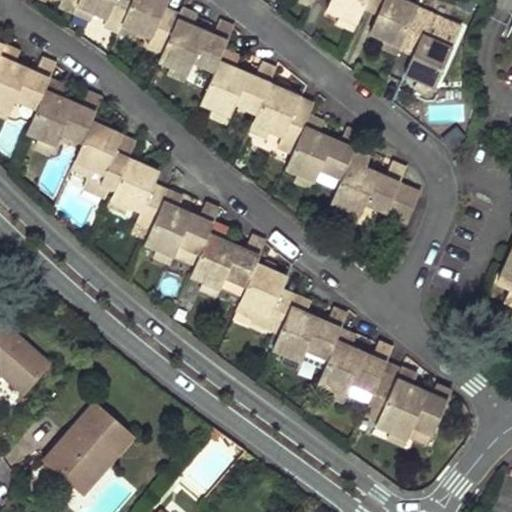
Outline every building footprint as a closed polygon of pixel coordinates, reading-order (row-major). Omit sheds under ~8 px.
[(65,0),(64,6),(76,12),(80,4),(81,0),(65,0)] [(81,0),(80,4),(98,12),(111,18),(107,25),(122,32),(125,24),(135,0),(81,0)] [(166,52),(181,17),(169,12),(173,2),(168,0),(135,0),(125,24),(144,32),(156,37),(153,45),(166,52)] [(325,0),(321,11),(333,16),(351,24),(360,2),(361,0),(325,0)] [(361,0),(360,2),(375,8),(363,34),(376,40),(394,48),(395,46),(409,11),(384,0),(361,0)] [(80,4),(76,12),(95,20),(98,12),(80,4)] [(424,18),(409,11),(395,46),(409,52),(398,77),(411,83),(428,91),(445,54),(415,41),(424,18)] [(200,20),(183,12),(181,17),(166,52),(161,63),(173,70),(191,78),(199,59),(219,68),(223,58),(234,31),(222,26),(215,40),(195,31),(200,20)] [(351,24),(333,16),(330,24),(348,31),(351,24)] [(125,24),(122,32),(141,39),(144,32),(125,24)] [(394,48),(376,40),(372,48),(390,56),(394,48)] [(0,105),(13,111),(22,92),(40,99),(48,81),(54,66),(42,60),(35,74),(15,65),(19,54),(3,47),(0,54),(0,105)] [(240,65),(223,58),(219,68),(202,107),(216,114),(232,122),(241,102),(259,110),(267,91),(275,74),(261,68),(254,85),(236,76),(240,65)] [(188,85),(191,78),(173,70),(170,77),(188,85)] [(26,133),(38,138),(56,147),(65,127),(84,135),(88,126),(99,101),(84,94),(78,109),(60,101),(65,89),(48,81),(40,99),(26,133)] [(428,91),(411,83),(408,90),(425,98),(428,91)] [(309,109),(267,91),(259,110),(252,127),(270,135),(282,140),(279,147),(292,151),(305,122),(309,109)] [(0,113),(11,118),(13,111),(0,105),(0,113)] [(213,121),(229,129),(232,122),(216,114),(213,121)] [(323,130),(305,122),(292,151),(283,172),(294,177),(312,186),(321,167),(340,174),(349,156),(356,138),(343,133),(335,149),(318,141),(323,130)] [(84,135),(72,163),(90,170),(98,174),(94,186),(112,194),(126,160),(133,145),(88,126),(84,135)] [(267,142),(270,135),(252,127),(249,133),(267,142)] [(54,154),(56,147),(38,138),(35,144),(54,154)] [(366,164),(349,156),(340,174),(326,207),(339,212),(356,221),(365,201),(385,209),(393,190),(400,175),(386,169),(378,184),(360,176),(366,164)] [(112,194),(111,198),(129,205),(141,210),(136,222),(149,227),(163,193),(151,188),(157,174),(126,160),(112,194)] [(87,178),(90,170),(72,163),(69,170),(87,178)] [(312,186),(294,177),(291,184),(309,192),(312,186)] [(413,200),(393,190),(385,209),(382,217),(402,226),(413,200)] [(182,201),(163,193),(149,227),(142,244),(155,250),(173,258),(182,238),(201,246),(210,225),(216,209),(203,203),(195,220),(177,212),(182,201)] [(124,212),(129,205),(111,198),(108,205),(124,212)] [(356,221),(339,212),(335,219),(353,227),(356,221)] [(201,246),(188,277),(200,283),(218,290),(228,271),(246,279),(251,268),(262,244),(247,238),(240,254),(221,245),(225,233),(210,225),(201,246)] [(511,248),(501,274),(506,278),(498,292),(504,295),(500,306),(511,311),(511,248)] [(170,265),(173,258),(155,250),(152,257),(170,265)] [(246,279),(236,305),(254,313),(265,318),(260,329),(275,336),(291,300),(278,294),(283,282),(251,268),(246,279)] [(493,290),(498,292),(506,278),(501,274),(493,290)] [(216,298),(218,290),(200,283),(198,289),(216,298)] [(269,350),(282,356),(299,364),(321,374),(337,334),(344,318),(328,312),(321,327),(302,318),(306,307),(291,300),(275,336),(269,350)] [(250,320),(254,313),(236,305),(232,312),(250,320)] [(0,373),(20,390),(44,363),(0,325),(0,373)] [(321,374),(316,385),(328,391),(344,398),(366,408),(381,374),(391,352),(376,346),(367,362),(349,352),(353,342),(337,334),(321,374)] [(296,371),(299,364),(282,356),(279,363),(296,371)] [(394,380),(381,374),(366,408),(363,414),(376,420),(374,426),(388,433),(405,441),(405,439),(424,447),(448,394),(432,387),(427,398),(409,388),(414,376),(399,369),(394,380)] [(325,398),(341,405),(344,398),(328,391),(325,398)] [(43,459),(74,487),(99,460),(103,464),(126,436),(91,405),(43,459)] [(401,449),(405,441),(388,433),(385,441),(401,449)]
